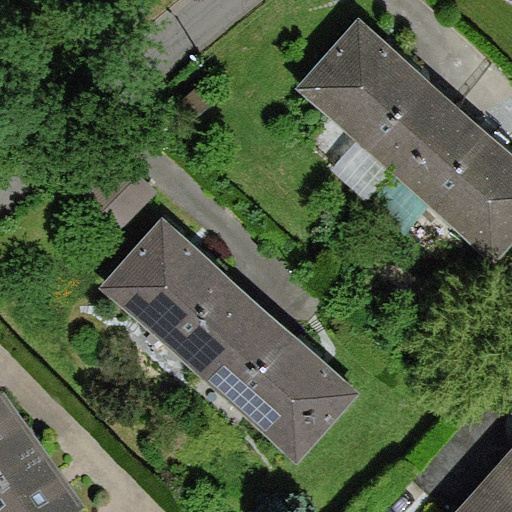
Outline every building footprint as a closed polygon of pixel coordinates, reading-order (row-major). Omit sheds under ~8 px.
[(397,56),(361,25),(309,85),(402,167),(455,108),(397,56)] [(455,108),(402,167),(495,250),(511,231),(511,157),(489,138),(455,108)] [(126,155),(91,191),(125,225),(161,189),(126,155)] [(166,224),(113,283),(206,366),(258,307),(218,271),(166,224)] [(258,307),(206,366),(298,449),(352,389),(306,349),(258,307)] [(0,413),(0,494),(41,466),(2,413),(0,413)] [(511,458),(492,481),(511,499),(511,458)] [(74,511),(41,466),(0,494),(0,511),(74,511)] [(511,511),(511,499),(492,481),(464,511),(511,511)]
